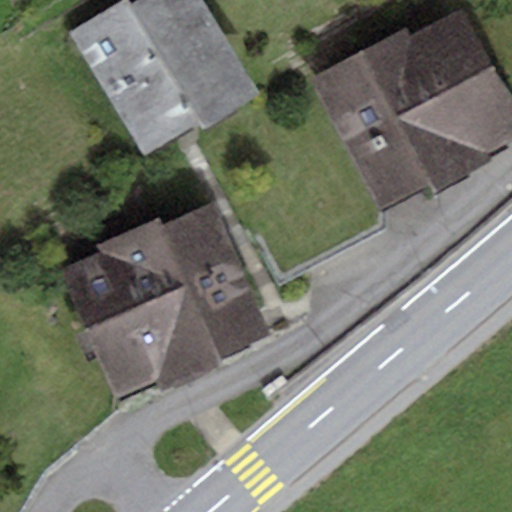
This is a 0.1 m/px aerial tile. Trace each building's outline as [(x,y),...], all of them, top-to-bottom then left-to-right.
[(131,0),(125,0),(69,34),(145,159),(201,124),(204,130),(261,96),(201,0),(140,0),(134,4),(131,0)] [(511,0),(503,0),(473,22),(511,77),(511,0)] [(404,29),(305,81),(315,95),(376,214),(424,188),(428,197),(488,166),(483,158),(511,142),(511,109),(460,11),(409,38),(404,29)] [(376,214),(315,95),(265,120),(292,172),(240,198),(280,277),(382,225),(376,214)] [(99,254),(58,272),(115,402),(157,383),(161,393),(225,365),(222,357),(270,336),(213,206),(165,227),(161,219),(96,247),(99,254)]
